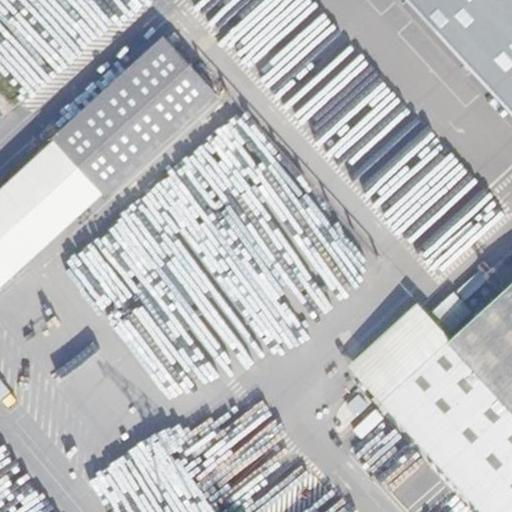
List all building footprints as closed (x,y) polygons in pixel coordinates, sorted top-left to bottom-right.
[(210,0),(202,7),(225,33),(251,10),(259,20),(282,0),(210,0)] [(511,0),(400,0),(511,121),(511,0)] [(0,53),(0,55),(30,89),(83,42),(64,21),(27,55),(14,41),(0,53)] [(254,52),(258,48),(250,37),(239,46),(258,72),(265,67),(254,52)] [(164,39),(49,130),(96,190),(212,99),(164,39)] [(48,140),(0,177),(0,275),(96,200),(48,140)] [(511,511),(511,289),(450,342),(379,406),(468,511),(511,511)] [(456,291),(433,311),(455,334),(477,313),(456,291)] [(349,372),(379,406),(450,342),(417,307),(349,372)]
